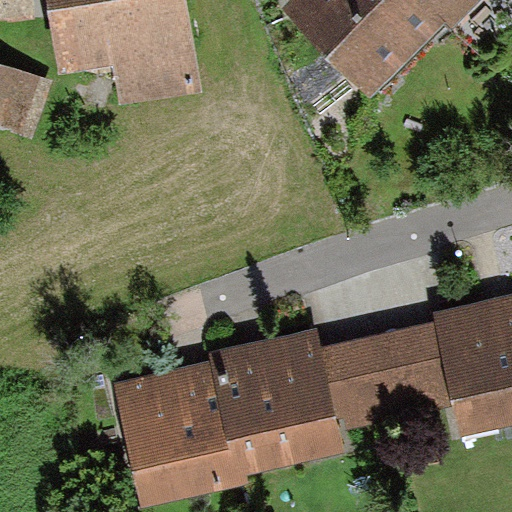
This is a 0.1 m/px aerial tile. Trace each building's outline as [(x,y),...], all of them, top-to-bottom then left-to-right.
[(37,0),(0,0),(0,13),(38,10),(37,0)] [(52,0),(60,55),(114,47),(121,92),(202,80),(190,0),(52,0)] [(471,0),(290,0),(371,81),(442,10),(452,19),(471,0)] [(55,75),(0,53),(0,118),(33,131),(55,75)] [(456,398),(461,423),(511,410),(511,284),(433,303),(435,311),(456,398)] [(322,338),(343,425),(456,398),(435,311),(322,338)] [(237,463),(346,438),(343,425),(322,338),(318,319),(209,344),(211,353),(237,463)] [(237,463),(211,353),(116,375),(143,494),(239,471),(237,463)]
